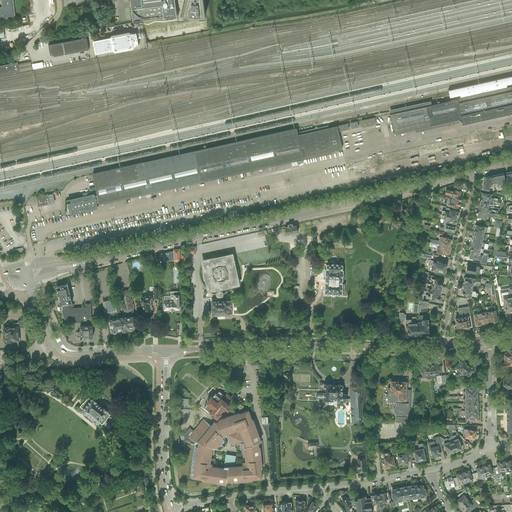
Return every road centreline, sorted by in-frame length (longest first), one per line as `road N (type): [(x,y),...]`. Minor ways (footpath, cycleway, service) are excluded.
road 1 (tertiary): [(87,262),(476,172)]
road 2 (tertiary): [(166,349),(443,345)]
road 3 (residential): [(443,345),(476,172)]
road 4 (tertiary): [(166,349),(163,461),(173,509)]
